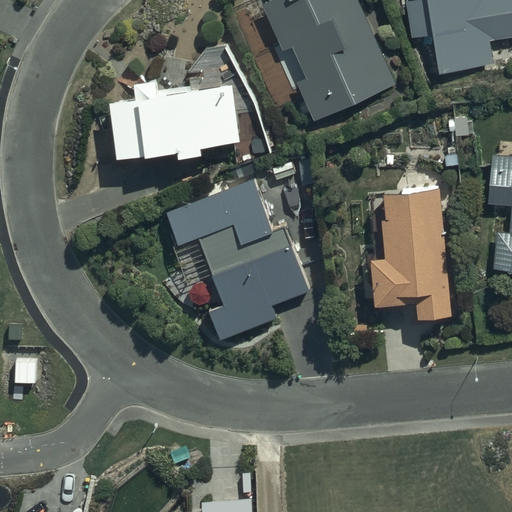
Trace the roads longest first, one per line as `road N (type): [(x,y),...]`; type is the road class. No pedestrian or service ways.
road 1 (residential): [(91,0),(59,43),(41,87),(30,175),(57,276),(129,366)]
road 2 (residential): [(129,366),(226,403),(287,407),(511,386)]
road 3 (residential): [(0,457),(71,441),(129,366)]
